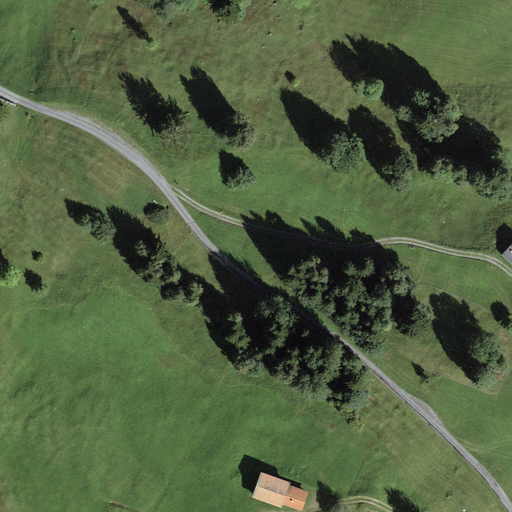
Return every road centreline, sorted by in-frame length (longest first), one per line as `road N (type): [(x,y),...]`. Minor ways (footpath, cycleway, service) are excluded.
road 1 (unclassified): [(511,511),(450,439),(360,358),(211,247),(118,145),(0,88)]
road 2 (track): [(158,183),(236,222),(349,247),(413,241),(511,272)]
